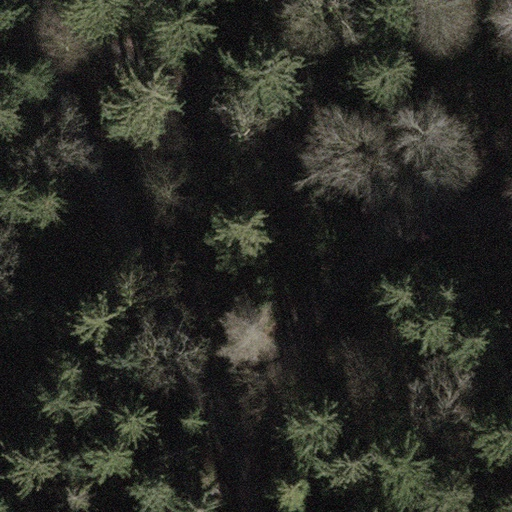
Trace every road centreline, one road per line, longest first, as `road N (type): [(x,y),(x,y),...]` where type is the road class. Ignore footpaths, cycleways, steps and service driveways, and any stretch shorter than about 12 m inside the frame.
road 1 (track): [(262,511),(16,0)]
road 2 (track): [(418,193),(271,142),(24,15)]
road 3 (track): [(205,511),(280,361),(418,193)]
